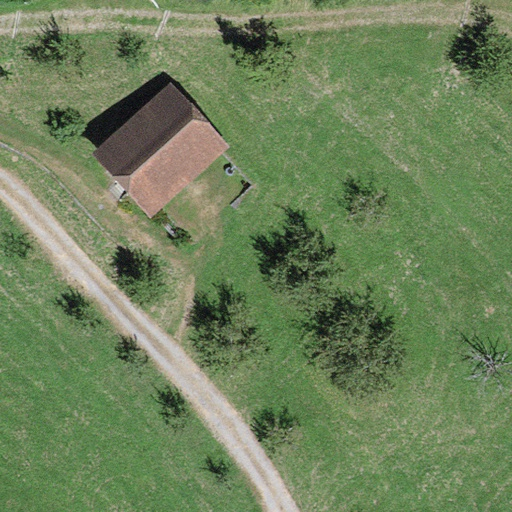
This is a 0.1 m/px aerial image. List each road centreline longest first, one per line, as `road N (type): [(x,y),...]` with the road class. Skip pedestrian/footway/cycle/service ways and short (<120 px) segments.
road 1 (track): [(0,11),(278,14),(422,4),(511,21)]
road 2 (track): [(0,244),(246,447),(290,511)]
